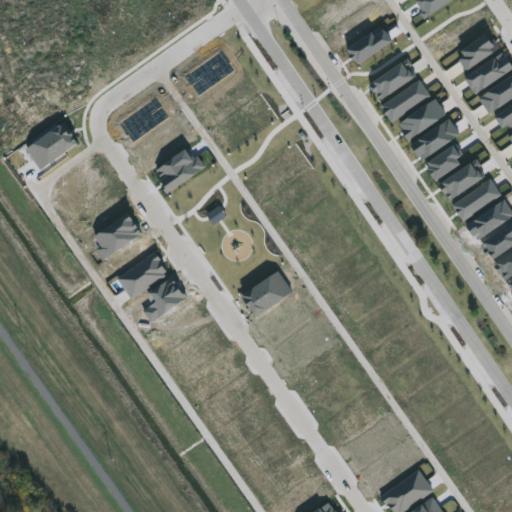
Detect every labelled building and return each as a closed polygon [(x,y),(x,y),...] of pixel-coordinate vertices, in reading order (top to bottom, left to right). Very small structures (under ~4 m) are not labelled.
[(422,21),(449,0),(419,0),(411,6),(422,21)] [(462,69),(499,42),(489,27),(452,55),(462,69)] [(476,89),(511,61),(511,59),(502,47),(465,74),(476,89)] [(381,100),(417,72),(407,58),(370,85),(381,100)] [(491,110),(511,94),(511,71),(480,96),(491,110)] [(393,118),(430,91),(419,76),(382,104),(393,118)] [(410,135),(447,108),(436,94),(399,121),(410,135)] [(506,129),(511,124),(511,102),(495,115),(506,129)]
